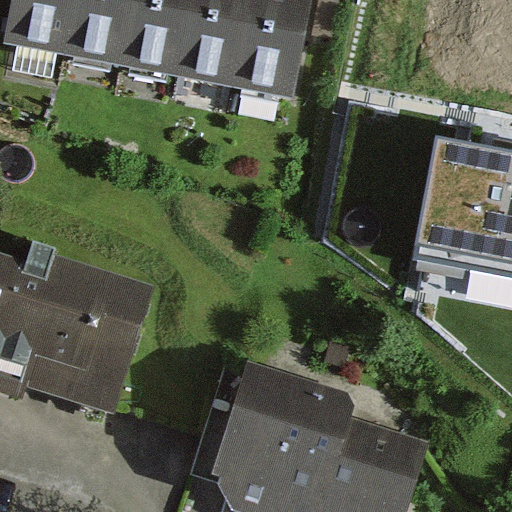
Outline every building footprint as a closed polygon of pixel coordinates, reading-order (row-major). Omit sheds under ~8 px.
[(78,0),(19,0),(10,45),(67,56),(78,0)] [(137,0),(78,0),(67,56),(124,67),(137,0)] [(196,0),(137,0),(124,67),(181,78),(196,0)] [(255,0),(196,0),(181,78),(238,89),(255,0)] [(314,0),(255,0),(238,89),(295,100),(314,0)] [(511,159),(448,147),(425,257),(511,274),(511,159)] [(0,400),(27,409),(32,395),(121,423),(164,292),(36,251),(30,267),(0,257),(0,400)] [(414,511),(434,449),(358,426),(365,403),(230,362),(197,469),(231,483),(250,511),(414,511)]
